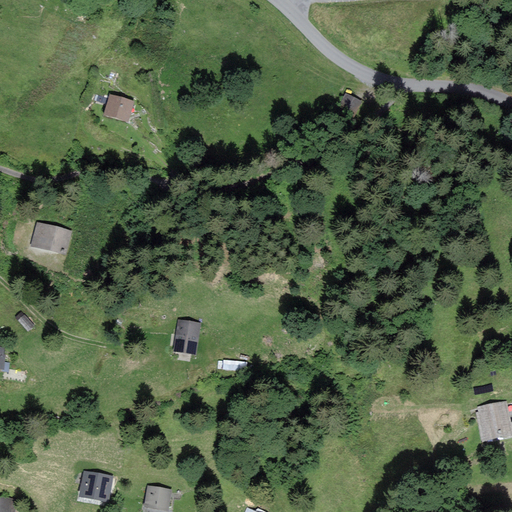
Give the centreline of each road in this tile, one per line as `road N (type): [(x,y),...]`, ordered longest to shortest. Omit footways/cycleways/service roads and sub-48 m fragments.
road 1 (track): [(0,168),(40,179),(94,171),(229,188),(344,145),(399,85)]
road 2 (unclassified): [(293,13),(341,61),(371,77),(511,104)]
road 3 (track): [(0,279),(44,322),(104,346)]
